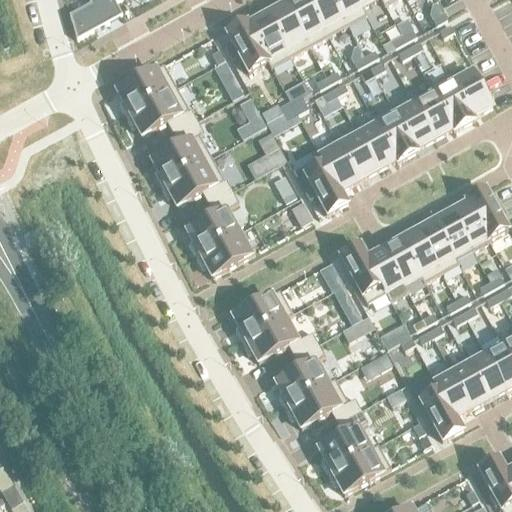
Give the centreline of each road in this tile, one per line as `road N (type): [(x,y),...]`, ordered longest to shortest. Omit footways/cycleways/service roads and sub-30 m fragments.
road 1 (residential): [(305,511),(178,305),(108,171),(76,85)]
road 2 (residential): [(511,116),(356,200),(378,241),(511,168)]
road 3 (tertiary): [(145,511),(0,254)]
road 4 (residential): [(76,85),(229,0)]
